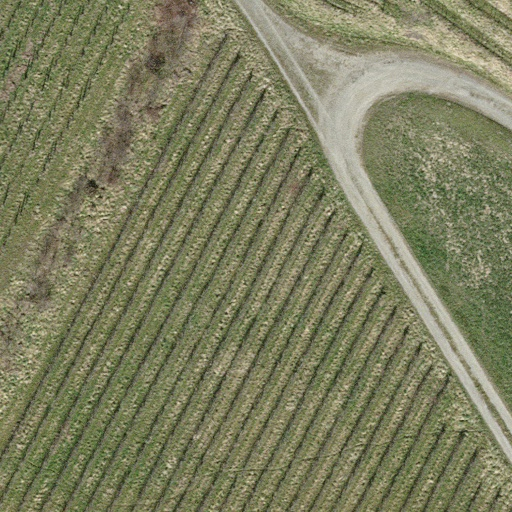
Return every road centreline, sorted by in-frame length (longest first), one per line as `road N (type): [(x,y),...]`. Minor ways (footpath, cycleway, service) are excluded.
road 1 (track): [(511,436),(308,94),(242,0)]
road 2 (track): [(308,94),(428,72),(511,124)]
